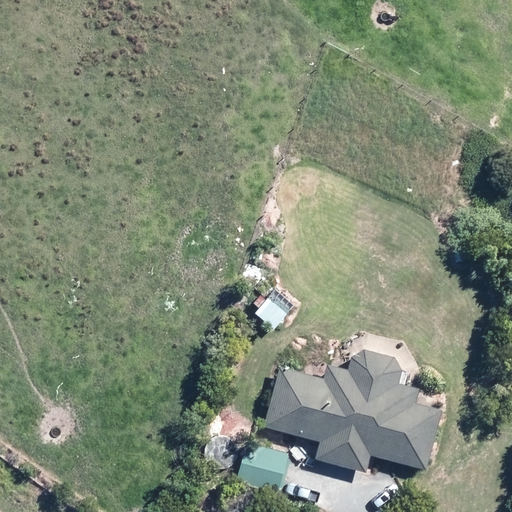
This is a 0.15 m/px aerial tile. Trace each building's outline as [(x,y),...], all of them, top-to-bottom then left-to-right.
[(294,312),(277,294),(255,315),(273,333),(294,312)] [(458,338),(437,343),(443,368),(464,363),(458,338)] [(280,367),(261,429),(318,446),(313,462),(362,477),(367,460),(420,476),(443,401),(400,388),(406,368),(337,347),(326,381),(280,367)] [(240,441),(213,433),(203,466),(230,474),(240,441)] [(288,454),(245,444),(235,489),(278,498),(288,454)]
